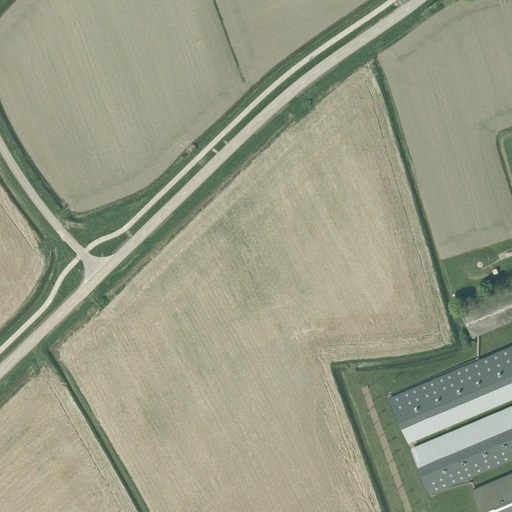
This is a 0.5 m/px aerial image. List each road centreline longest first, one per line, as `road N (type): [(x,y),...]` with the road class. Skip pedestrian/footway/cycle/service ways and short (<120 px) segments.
road 1 (tertiary): [(100,275),(288,94),(420,0)]
road 2 (unclassified): [(100,275),(0,145)]
road 3 (tertiary): [(0,372),(100,275)]
